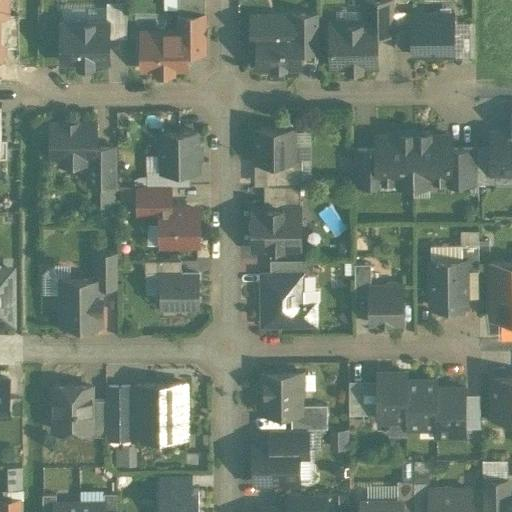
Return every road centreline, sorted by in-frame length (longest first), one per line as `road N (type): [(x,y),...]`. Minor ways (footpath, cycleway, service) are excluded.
road 1 (residential): [(463,345),(250,346)]
road 2 (residential): [(246,93),(455,92)]
road 3 (residential): [(225,323),(224,117)]
road 4 (residential): [(203,348),(0,351)]
road 5 (residential): [(200,93),(45,93)]
road 6 (residential): [(228,511),(226,369)]
